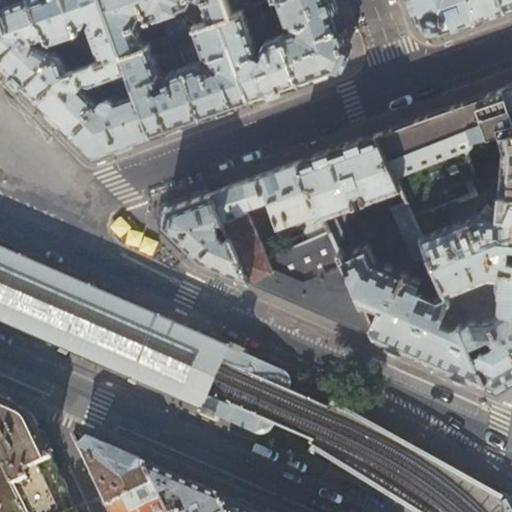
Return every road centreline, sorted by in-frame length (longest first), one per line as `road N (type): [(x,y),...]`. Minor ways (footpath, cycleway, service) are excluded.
road 1 (secondary): [(511,435),(70,246)]
road 2 (secondary): [(0,358),(353,511)]
road 3 (residential): [(52,215),(401,86)]
